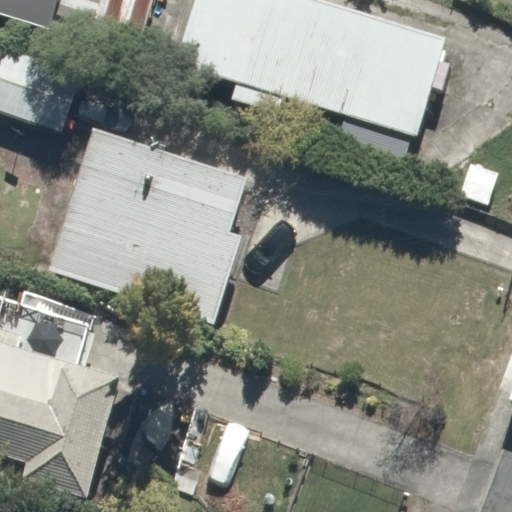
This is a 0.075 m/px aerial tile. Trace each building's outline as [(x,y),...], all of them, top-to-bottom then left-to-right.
[(70,26),(129,50),(148,0),(0,0),(0,16),(64,42),(70,26)] [(463,42),(303,0),(204,0),(182,83),(435,150),(463,42)] [(74,70),(5,46),(0,59),(0,113),(52,132),(74,70)] [(276,204),(99,145),(56,272),(233,332),(276,204)] [(110,332),(0,300),(0,451),(69,472),(110,332)]
